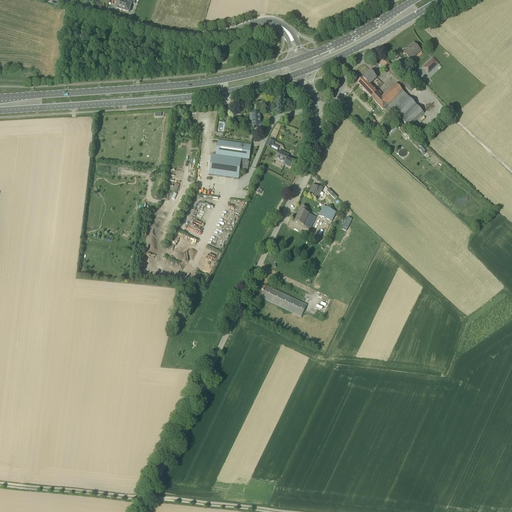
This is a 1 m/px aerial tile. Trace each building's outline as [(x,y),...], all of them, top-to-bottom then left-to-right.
[(116,0),(118,0),(115,8),(122,10),(125,2),(122,2),(122,0),(116,0)] [(125,0),(125,2),(122,10),(129,13),(131,5),(131,3),(134,4),(136,1),(138,2),(138,0),(125,0)] [(410,48),(404,53),(411,60),(421,51),(413,43),(409,48),(410,48)] [(430,61),(435,67),(438,64),(433,58),(430,61)] [(402,79),(384,59),(382,61),(381,60),(379,63),(384,68),(396,80),(399,82),(403,86),(404,85),(410,92),(416,86),(406,75),(402,79)] [(370,71),(362,79),(375,92),(377,90),(371,84),(373,83),(372,82),(377,78),(370,72),(371,71),(370,71)] [(381,98),(375,92),(362,79),(357,84),(358,84),(366,92),(383,111),(389,106),(394,112),(409,127),(424,114),(396,84),(381,98)] [(250,119),(250,121),(252,121),(253,130),(260,130),(260,129),(263,129),(263,124),(260,124),(260,113),(250,114),(250,119)] [(269,139),(266,146),(276,151),(277,150),(278,147),(273,145),(274,142),(269,139)] [(251,146),(218,141),(216,156),(211,155),(209,175),(238,179),(240,167),(242,167),(242,168),(242,169),(243,170),(244,171),(245,171),(246,171),(247,171),(248,170),(248,169),(249,162),(248,162),(248,161),(249,161),(251,146)] [(417,142),(415,144),(423,153),(426,151),(417,142)] [(285,163),(284,165),(291,169),(294,162),(287,159),(288,156),(279,151),(275,158),(285,163)] [(313,185),(308,195),(317,199),(322,188),(319,187),(318,188),(313,185)] [(332,222),(336,213),(323,206),(319,216),(332,222)] [(306,212),(307,210),(302,207),(299,213),(298,213),(298,215),(295,222),(310,229),(316,218),(306,212)] [(348,217),(343,229),(347,231),(352,219),(348,217)] [(267,286),(261,298),(301,317),(307,305),(267,286)]
